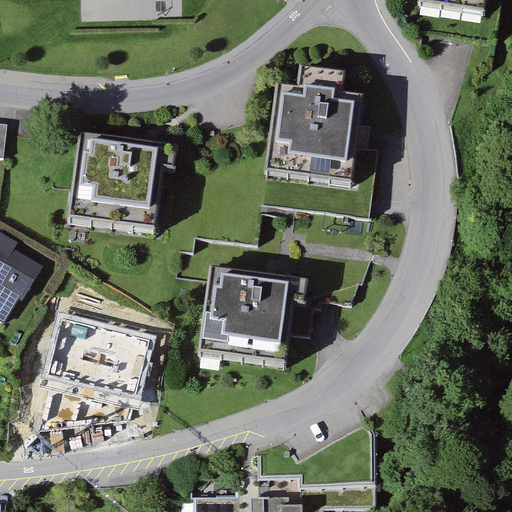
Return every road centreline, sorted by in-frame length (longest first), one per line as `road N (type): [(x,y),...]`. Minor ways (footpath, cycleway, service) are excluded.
road 1 (residential): [(0,475),(149,456),(243,429),(304,405),(379,342),(415,279),(431,184),(402,74),(350,0)]
road 2 (residential): [(321,0),(226,77),(169,96),(111,104),(0,92)]
